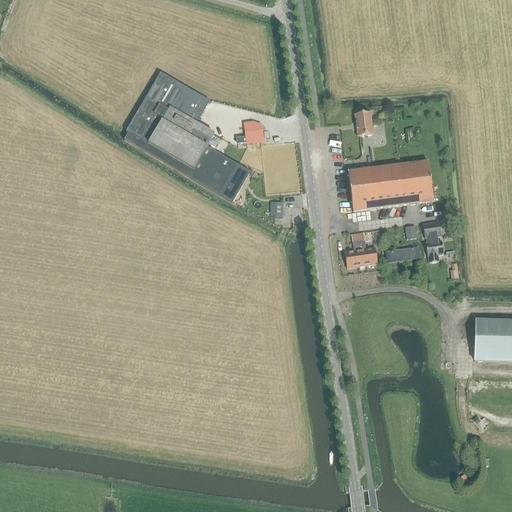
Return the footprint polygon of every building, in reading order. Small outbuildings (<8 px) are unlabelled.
[(126,133),(128,134),(124,142),(188,179),(232,205),(250,174),(206,148),(214,135),(196,125),(209,103),(160,74),(126,133)] [(356,138),(374,136),(371,114),(354,116),(356,138)] [(246,143),(263,141),(262,132),(245,134),(246,143)] [(353,213),(433,203),(428,163),(348,173),(353,213)] [(270,211),(270,217),(283,217),(283,204),(276,203),(275,211),(270,211)] [(441,243),(438,243),(437,238),(441,238),(439,224),(423,226),(425,240),(429,239),(430,244),(425,245),(427,258),(428,258),(429,265),(438,263),(437,257),(443,256),(441,243)] [(416,240),(415,228),(405,229),(406,241),(416,240)] [(375,249),(365,251),(363,233),(351,235),(353,253),(344,254),(347,270),(377,265),(375,249)] [(387,264),(419,259),(418,249),(386,254),(387,264)] [(458,279),(456,265),(451,266),(452,272),(450,272),(451,280),(458,279)] [(511,363),(511,322),(476,322),(474,362),(511,363)] [(472,422),(476,426),(481,422),(477,417),(472,422)] [(471,484),(464,475),(458,480),(465,489),(471,484)]
